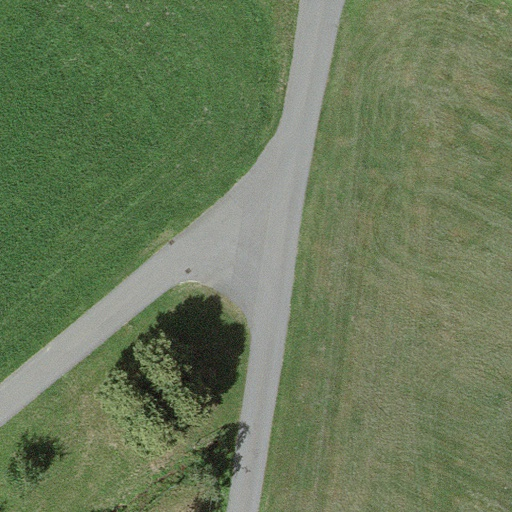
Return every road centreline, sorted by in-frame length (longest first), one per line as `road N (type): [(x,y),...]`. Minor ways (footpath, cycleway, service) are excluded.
road 1 (track): [(316,0),(266,212),(229,511)]
road 2 (track): [(266,212),(200,242),(0,397)]
